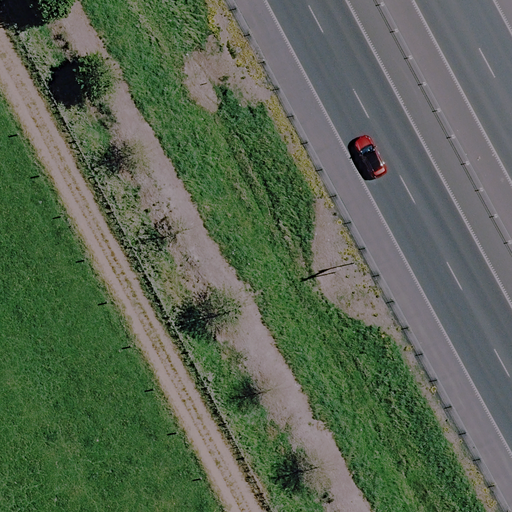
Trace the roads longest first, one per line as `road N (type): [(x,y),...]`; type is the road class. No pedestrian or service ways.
road 1 (track): [(0,25),(254,511)]
road 2 (motorway): [(511,316),(334,0)]
